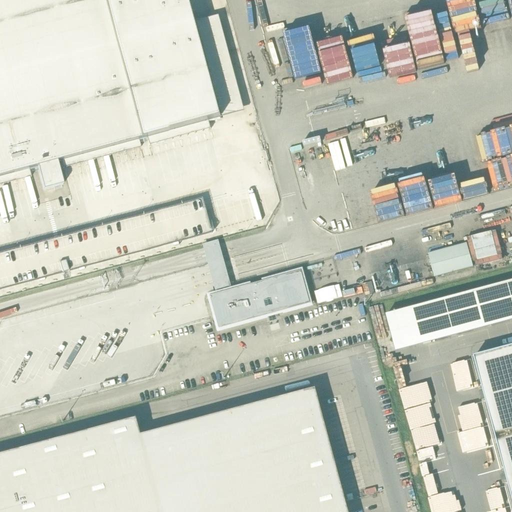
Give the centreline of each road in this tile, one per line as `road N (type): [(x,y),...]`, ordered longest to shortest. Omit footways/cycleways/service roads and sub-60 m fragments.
road 1 (unknown): [(0,240),(191,180)]
road 2 (unknown): [(433,90),(403,132),(301,231)]
road 3 (unknown): [(275,133),(433,90)]
